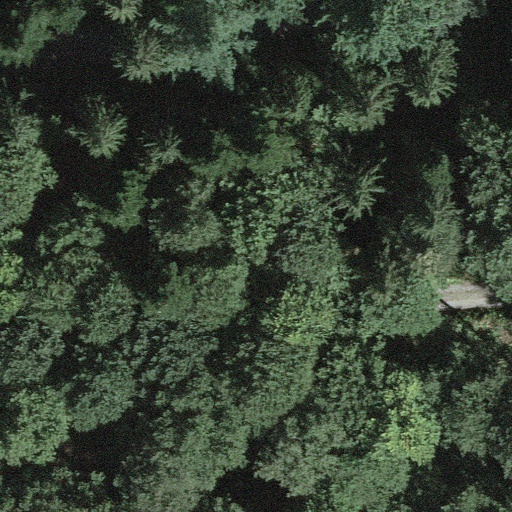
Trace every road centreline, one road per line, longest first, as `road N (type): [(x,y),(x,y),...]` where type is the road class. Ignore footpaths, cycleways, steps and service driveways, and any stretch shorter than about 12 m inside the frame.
road 1 (track): [(511,285),(312,302),(0,273)]
road 2 (track): [(0,63),(351,0)]
